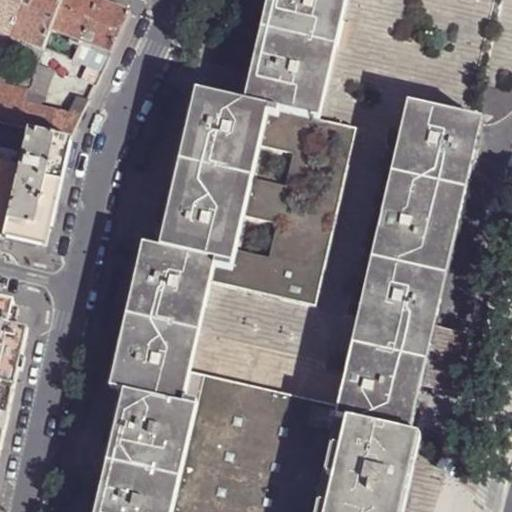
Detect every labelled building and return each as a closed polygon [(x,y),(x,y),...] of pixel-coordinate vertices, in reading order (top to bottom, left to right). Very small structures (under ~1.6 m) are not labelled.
[(0,0),(0,34),(10,38),(23,0),(0,0)] [(23,0),(10,38),(43,50),(43,47),(47,38),(50,31),(61,0),(23,0)] [(95,0),(61,0),(50,31),(77,42),(76,45),(80,47),(82,43),(112,55),(131,14),(95,0)] [(393,511),(411,438),(418,439),(424,412),(416,410),(408,408),(474,122),(466,120),(407,106),(398,147),(337,408),(336,413),(188,379),(189,375),(201,326),(210,285),(315,308),(356,132),(318,123),(323,104),(346,0),(276,0),(269,29),(266,44),(256,89),(251,107),(244,105),(203,96),(200,109),(192,144),(167,253),(160,251),(150,249),(145,271),(136,310),(127,350),(117,392),(124,394),(130,396),(125,416),(113,470),(103,511),(393,511)] [(268,0),(249,87),(244,105),(251,107),(256,89),(266,44),(269,29),(276,0),(268,0)] [(77,42),(50,31),(47,38),(55,41),(52,51),(104,71),(112,55),(82,43),(80,47),(76,45),(77,42)] [(10,38),(0,34),(0,51),(4,53),(10,38)] [(55,41),(47,38),(43,47),(52,51),(55,41)] [(52,51),(43,47),(43,50),(38,64),(97,87),(104,71),(52,51)] [(0,121),(16,126),(21,112),(19,111),(22,104),(31,79),(0,67),(0,121)] [(196,94),(160,251),(167,253),(192,144),(200,109),(203,96),(196,94)] [(29,129),(72,138),(82,117),(22,104),(19,111),(21,112),(16,126),(29,129)] [(0,237),(3,238),(29,129),(16,126),(0,121),(0,237)] [(416,410),(420,388),(445,393),(456,396),(470,338),(458,335),(434,329),(472,165),(478,143),(482,124),(474,122),(408,408),(416,410)] [(55,214),(72,138),(29,129),(3,238),(24,243),(47,249),(55,214)] [(110,390),(117,392),(127,350),(136,310),(145,271),(150,249),(143,247),(129,309),(110,390)] [(0,451),(4,432),(23,350),(28,330),(9,325),(14,303),(0,299),(0,451)] [(337,408),(189,375),(188,379),(336,413),(337,408)] [(106,468),(95,511),(103,511),(113,470),(125,416),(130,396),(124,394),(106,468)] [(400,511),(418,439),(411,438),(393,511),(400,511)]
